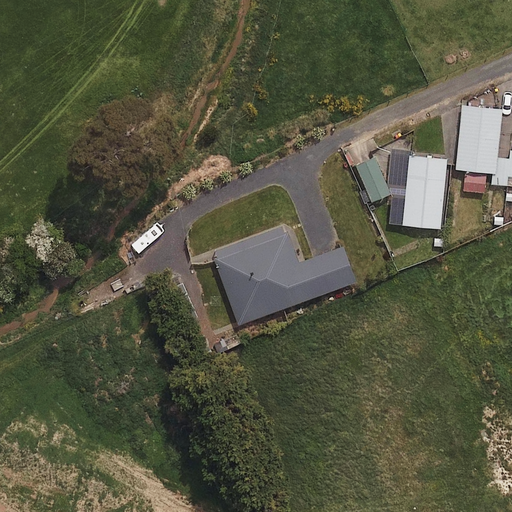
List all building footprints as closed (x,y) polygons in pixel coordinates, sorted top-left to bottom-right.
[(511,134),(502,134),(504,104),(461,101),(457,168),(492,170),(492,183),(511,183),(511,134)] [(397,134),(392,124),(371,133),(376,143),(397,134)] [(374,155),(366,138),(344,148),(352,165),(374,155)] [(447,153),(392,149),(389,182),(394,182),(391,221),(442,225),(447,153)] [(391,192),(377,157),(357,165),(371,200),(391,192)] [(487,174),(466,172),(464,188),(485,190),(487,174)] [(300,260),(289,232),(216,258),(239,322),(357,279),(344,244),(300,260)] [(474,363),(489,397),(499,392),(485,359),(474,363)] [(489,397),(483,399),(487,407),(481,409),(506,471),(511,468),(511,409),(507,398),(502,400),(499,392),(489,397)]
